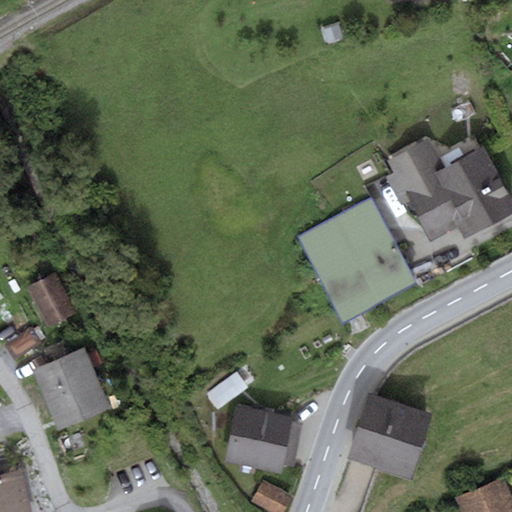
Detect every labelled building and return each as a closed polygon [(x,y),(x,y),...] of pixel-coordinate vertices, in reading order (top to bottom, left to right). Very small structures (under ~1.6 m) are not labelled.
[(338,24),(323,30),(329,45),(344,39),(338,24)] [(428,139),(387,160),(393,172),(384,177),(400,207),(412,201),(432,238),(460,223),(466,234),(511,210),(511,203),(482,147),(443,168),(428,139)] [(415,281),(370,199),(299,237),(344,320),(415,281)] [(76,312),(55,272),(27,287),(47,327),(76,312)] [(32,327),(5,344),(14,359),(41,342),(32,327)] [(86,353),(84,347),(33,368),(58,429),(108,408),(91,367),(101,363),(95,350),(86,353)] [(236,371),(206,393),(219,411),(249,389),(236,371)] [(371,394),(350,459),(377,467),(411,478),(431,413),(374,396),(371,394)] [(236,406),(224,462),(281,474),(283,465),(293,467),(302,424),(290,421),(291,417),(236,406)] [(141,428),(101,443),(112,472),(152,457),(141,428)] [(30,511),(23,472),(0,476),(0,511),(30,511)] [(511,511),(511,494),(505,477),(457,497),(463,511),(511,511)] [(281,511),(289,496),(264,483),(255,501),(276,511),(281,511)]
